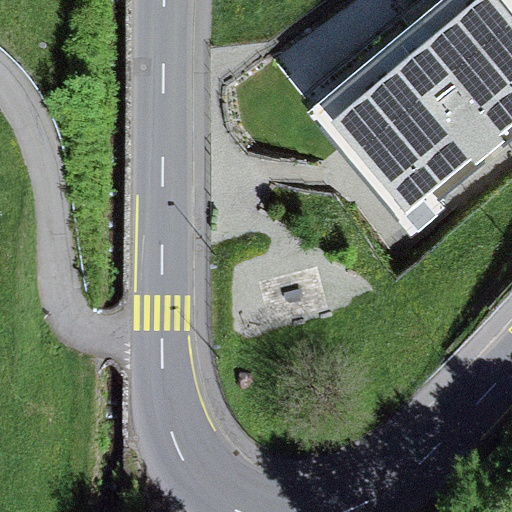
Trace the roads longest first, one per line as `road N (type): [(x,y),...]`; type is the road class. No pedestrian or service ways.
road 1 (residential): [(166,333),(77,324),(63,294),(47,156),(0,77)]
road 2 (tertiary): [(166,333),(161,0)]
road 3 (tertiary): [(511,371),(375,501),(340,511)]
road 4 (tertiary): [(255,511),(235,506),(180,452),(167,402),(166,333)]
